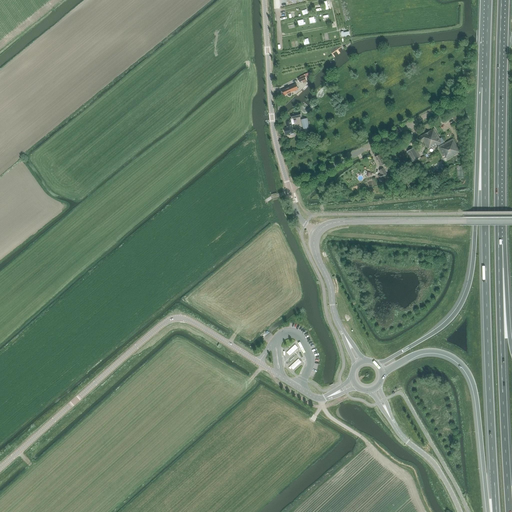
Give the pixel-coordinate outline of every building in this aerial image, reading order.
[(310,72),(304,75),(304,76),(298,79),(299,82),(306,79),(306,78),(311,76),(310,72)] [(298,89),(296,84),(281,90),(282,93),(283,95),(284,96),(288,94),(288,95),(289,96),(290,96),(291,96),(292,95),(291,94),(291,93),(298,89)] [(294,133),(292,125),(294,124),(293,119),(291,120),(291,119),(286,120),(288,128),(285,129),(286,134),(286,135),(291,134),(291,135),(294,134),(294,133)] [(309,128),(306,119),(300,120),(303,130),(309,128)] [(432,148),(442,142),(441,141),(434,128),(419,137),(423,144),(424,143),(428,149),(432,147),(432,148)] [(447,159),(460,153),(453,138),(438,146),(444,156),(444,155),(447,159)] [(415,147),(407,152),(413,162),(419,158),(416,153),(417,152),(415,147)] [(380,166),(386,163),(381,154),(375,157),(380,166)] [(387,176),(383,168),(379,170),(381,174),(378,175),(381,181),(384,179),(384,178),(387,176)]
